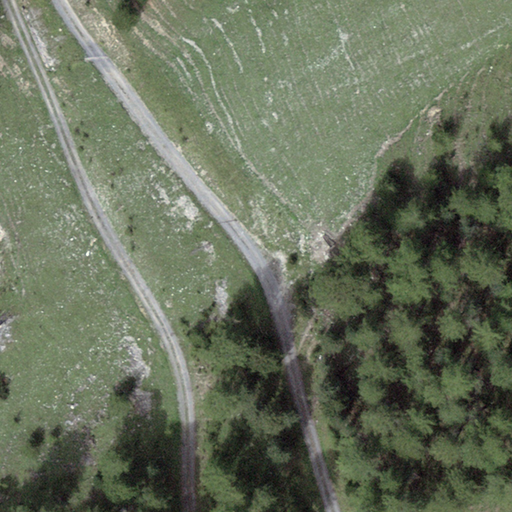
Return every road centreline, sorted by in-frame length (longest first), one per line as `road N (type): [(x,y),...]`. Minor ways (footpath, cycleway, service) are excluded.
road 1 (track): [(61,0),(278,283),(331,511)]
road 2 (track): [(9,0),(117,255),(176,350),(193,511)]
